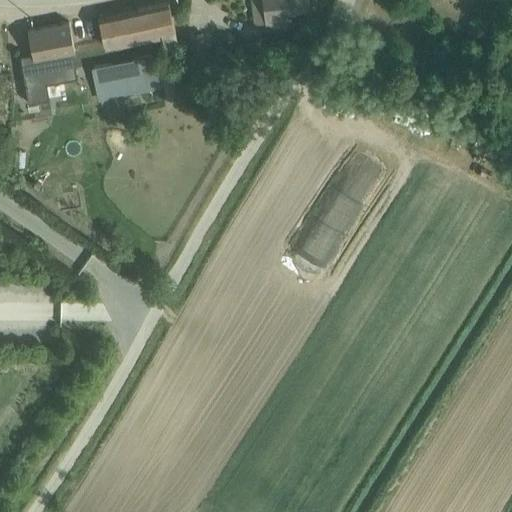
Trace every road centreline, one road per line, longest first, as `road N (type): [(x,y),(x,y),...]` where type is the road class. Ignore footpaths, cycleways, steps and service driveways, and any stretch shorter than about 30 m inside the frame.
road 1 (unclassified): [(346,0),(34,511)]
road 2 (unknown): [(122,298),(0,212)]
road 3 (unknown): [(122,298),(79,308),(0,308)]
